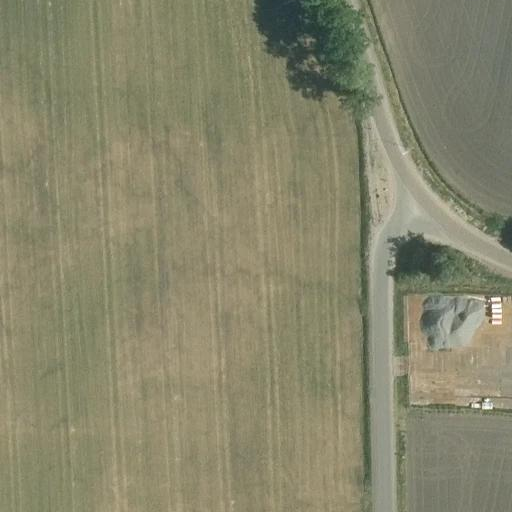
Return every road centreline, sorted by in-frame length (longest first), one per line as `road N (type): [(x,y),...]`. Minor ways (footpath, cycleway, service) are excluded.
road 1 (unclassified): [(384,511),(380,269),(383,234),(409,192)]
road 2 (unclassified): [(409,192),(342,0)]
road 3 (unclassified): [(511,262),(454,231),(409,192)]
